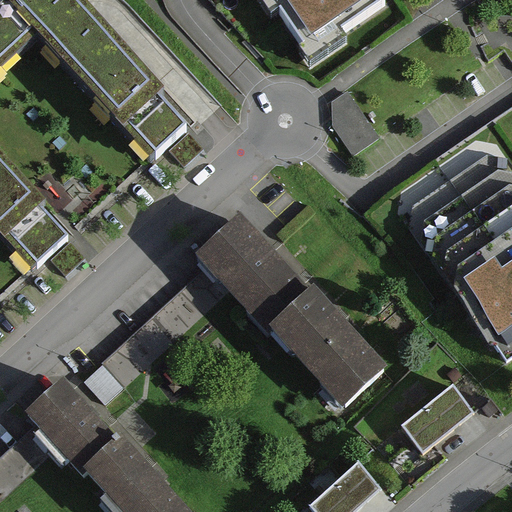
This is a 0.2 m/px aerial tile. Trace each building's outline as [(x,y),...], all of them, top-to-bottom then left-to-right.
[(0,75),(40,39),(151,163),(191,128),(76,0),(4,0),(0,4),(0,75)] [(386,9),(379,0),(251,0),(305,79),(345,51),(338,42),(386,9)] [(486,370),(511,353),(511,186),(490,153),(389,218),(486,370)] [(0,236),(31,272),(70,237),(0,158),(0,236)] [(245,217),(200,259),(271,334),(275,330),(316,292),(245,217)] [(110,407),(224,296),(200,271),(85,382),(110,407)] [(275,330),(350,409),(394,367),(319,289),(316,292),(275,330)] [(64,385),(27,419),(84,480),(87,477),(121,446),(64,385)] [(454,390),(404,431),(422,454),(473,414),(454,390)] [(0,458),(0,499),(46,457),(25,435),(0,458)] [(121,446),(87,477),(119,511),(190,511),(125,442),(121,446)] [(359,468),(311,511),(312,511),(354,511),(379,490),(359,468)]
